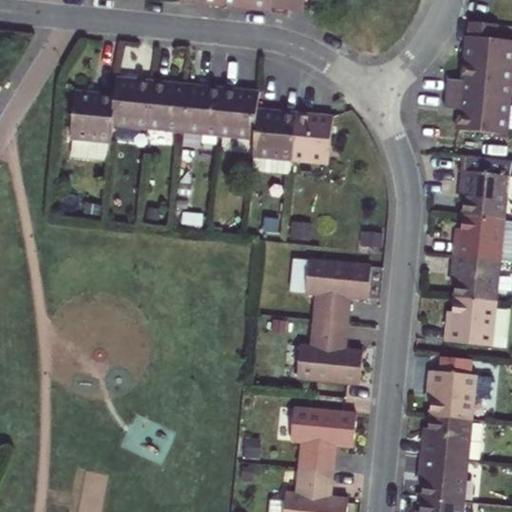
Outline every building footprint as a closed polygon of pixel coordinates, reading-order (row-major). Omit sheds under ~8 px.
[(179,0),(179,4),(195,5),(231,8),(251,10),(260,11),(269,11),(270,10),(282,11),(301,12),(302,0),(318,1),(317,0),(179,0)] [(488,67),(489,53),(460,49),(458,64),(453,106),(452,114),(438,113),(436,133),(450,134),(449,143),(447,159),(495,165),(507,69),(488,67)] [(115,95),(112,125),(146,129),(151,81),(134,79),(117,77),(115,95)] [(167,83),(151,81),(146,129),(180,133),(185,85),(167,83)] [(203,88),(185,85),(180,133),(216,137),(221,90),(203,88)] [(238,92),(221,90),(216,137),(250,141),(254,111),(256,94),(238,92)] [(112,125),(115,95),(95,93),(78,91),(73,139),(96,142),(94,159),(107,161),(109,143),(112,125)] [(288,163),(294,115),(273,113),(254,111),(250,141),(248,158),(247,173),(287,178),(288,163)] [(313,118),(294,115),(288,163),(326,167),(331,119),(313,118)] [(96,142),(73,139),(71,157),(94,159),(96,142)] [(511,176),(462,172),(460,189),(504,194),(511,194),(511,176)] [(460,220),(459,232),(499,236),(504,194),(460,189),(457,189),(455,207),(461,207),(460,220)] [(453,219),(460,220),(461,207),(455,207),(454,212),(453,219)] [(449,254),(447,273),(495,277),(499,236),(459,232),(457,243),(456,254),(449,254)] [(511,260),(511,237),(499,236),(495,277),(510,279),(511,260)] [(449,254),(456,254),(457,243),(450,243),(450,248),(449,254)] [(366,269),(305,262),(302,293),(313,295),(310,323),(342,326),(344,312),(345,299),(362,300),(366,269)] [(495,277),(447,273),(445,291),(452,292),(451,303),(449,317),(491,321),(495,277)] [(452,292),(445,291),(444,297),(444,302),(451,303),(452,292)] [(486,366),(491,321),(449,317),(447,333),(446,345),(440,344),(438,362),(486,366)] [(354,386),(357,355),(339,352),(341,340),(342,326),(310,323),(307,348),(296,347),(293,379),(354,386)] [(426,436),(468,441),(469,435),(484,437),(487,416),(471,414),(473,396),(424,391),(422,412),(429,413),(428,424),(426,436)] [(422,418),(421,423),(428,424),(429,413),(422,412),(422,418)] [(328,463),(330,450),(346,451),(350,420),(290,413),(286,445),(298,446),(295,472),(327,475),(328,463)] [(415,477),(463,483),(468,441),(426,436),(425,449),(424,460),(417,459),(415,477)] [(341,511),(342,504),(324,502),(326,490),(327,475),(295,472),(292,498),(282,497),(281,503),(279,511),(341,511)] [(418,511),(460,511),(463,483),(415,477),(413,499),(420,499),(418,510),(418,511)] [(412,503),(412,509),(418,510),(420,499),(413,499),(412,503)] [(279,511),(281,503),(266,501),(265,511),(279,511)]
